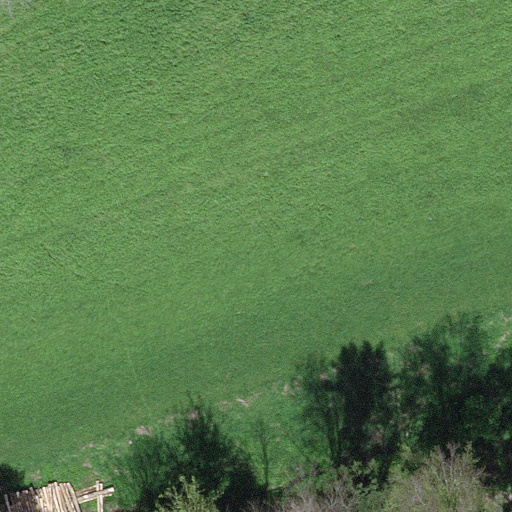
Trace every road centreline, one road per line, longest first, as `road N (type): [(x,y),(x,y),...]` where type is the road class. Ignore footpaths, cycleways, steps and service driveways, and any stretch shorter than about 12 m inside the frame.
road 1 (track): [(307,511),(369,495),(511,502)]
road 2 (track): [(511,455),(369,495)]
